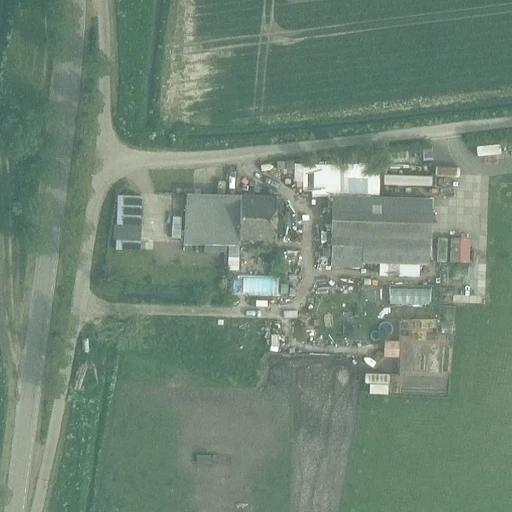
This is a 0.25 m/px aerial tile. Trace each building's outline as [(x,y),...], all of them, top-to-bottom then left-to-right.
[(444,183),(444,171),(396,169),(396,180),(444,183)] [(493,172),(477,176),(481,194),(497,190),(493,172)] [(182,245),(203,246),(203,253),(225,253),(225,246),(238,246),(238,241),(273,242),(274,200),(184,197),(182,245)] [(333,199),(332,239),(428,241),(429,202),(333,199)] [(428,241),(332,239),(331,269),(361,269),(361,264),(418,266),(427,266),(428,241)] [(342,276),(341,284),(359,285),(360,277),(342,276)]
